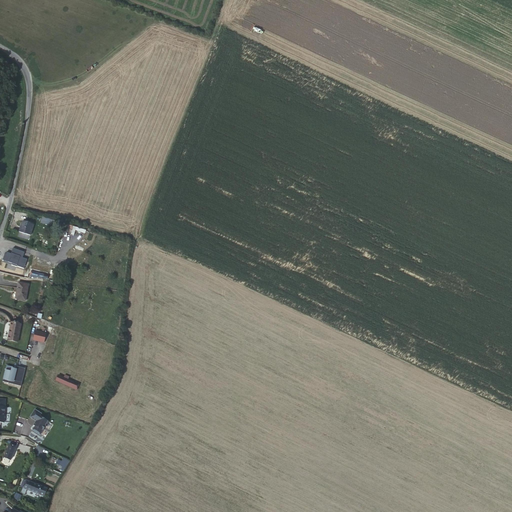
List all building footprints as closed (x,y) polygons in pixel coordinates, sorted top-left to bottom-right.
[(23,222),(19,232),(30,236),(34,225),(23,222)] [(24,252),(12,248),(10,254),(6,252),(5,254),(4,254),(2,260),(11,263),(11,265),(16,267),(16,266),(23,268),(26,259),(22,258),(24,252)] [(18,283),(16,292),(18,292),(17,299),(25,301),(28,284),(18,283)] [(12,322),(10,331),(12,331),(10,339),(19,341),(22,323),(12,322)] [(34,331),(32,340),(43,342),(45,334),(34,331)] [(61,376),(58,381),(77,390),(79,385),(61,376)] [(42,415),(36,411),(31,418),(37,422),(34,425),(35,426),(33,430),(40,435),(48,422),(40,417),(42,415)] [(10,460),(17,444),(10,442),(10,443),(8,442),(7,444),(9,445),(4,458),(10,460)] [(59,465),(65,468),(69,461),(64,457),(59,465)] [(26,481),(23,488),(21,493),(24,494),(26,489),(44,496),(47,489),(26,481)]
